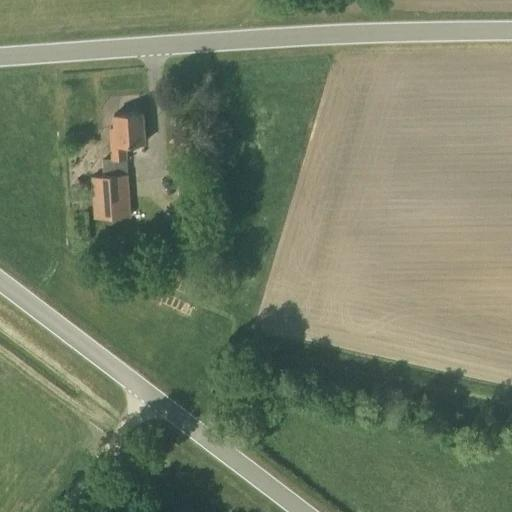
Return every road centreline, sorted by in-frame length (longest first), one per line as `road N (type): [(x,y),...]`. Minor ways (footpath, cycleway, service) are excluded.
road 1 (tertiary): [(0,54),(511,31)]
road 2 (unclassified): [(296,511),(0,286)]
road 3 (track): [(69,511),(145,397)]
